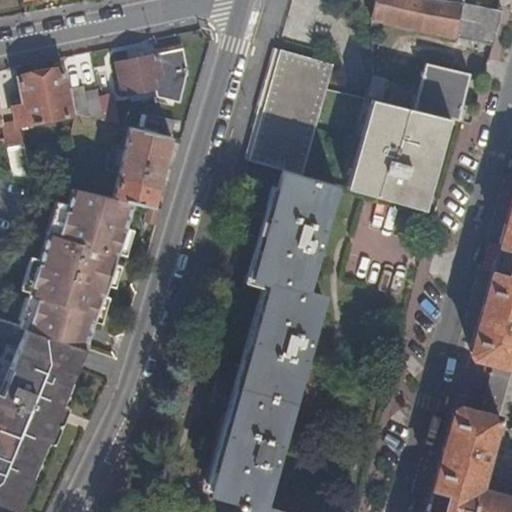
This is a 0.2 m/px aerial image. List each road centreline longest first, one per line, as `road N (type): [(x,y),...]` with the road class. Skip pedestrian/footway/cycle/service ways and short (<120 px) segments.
road 1 (tertiary): [(244,0),(135,369),(69,511)]
road 2 (tertiary): [(511,84),(430,373)]
road 3 (residential): [(208,0),(0,43)]
road 4 (tertiary): [(430,373),(393,511)]
